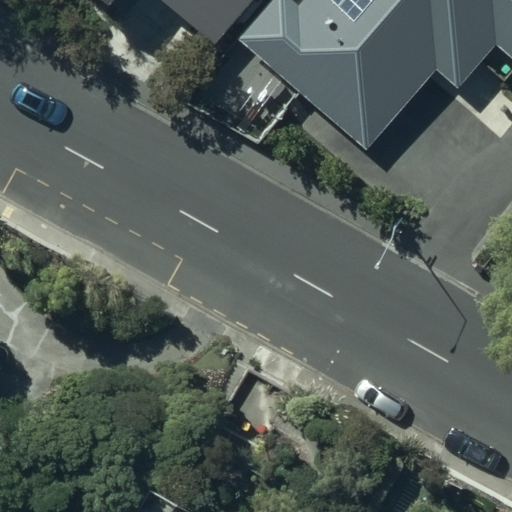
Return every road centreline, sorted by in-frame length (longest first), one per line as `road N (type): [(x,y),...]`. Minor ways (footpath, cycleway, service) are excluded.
road 1 (tertiary): [(0,113),(389,329)]
road 2 (residential): [(511,171),(389,329)]
road 3 (tertiary): [(389,329),(511,398)]
